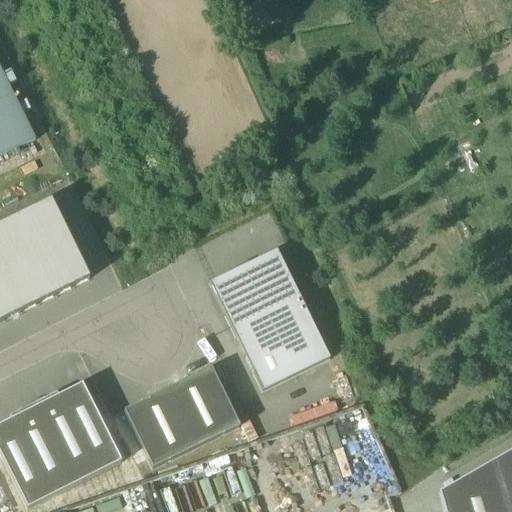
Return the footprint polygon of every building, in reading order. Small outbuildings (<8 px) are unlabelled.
[(0,159),(35,142),(0,71),(0,159)] [(51,201),(0,226),(0,324),(90,281),(51,201)] [(276,252),(208,286),(262,395),(330,362),(276,252)] [(124,414),(152,472),(239,430),(210,372),(124,414)] [(56,395),(44,401),(33,407),(74,488),(120,465),(82,388),(82,387),(58,399),(56,395)] [(74,488),(33,407),(21,413),(9,419),(11,423),(0,428),(0,457),(27,511),(74,488)] [(511,511),(511,451),(438,495),(443,511),(511,511)]
